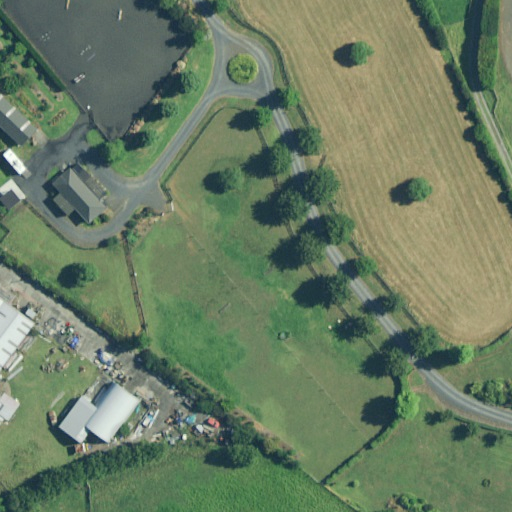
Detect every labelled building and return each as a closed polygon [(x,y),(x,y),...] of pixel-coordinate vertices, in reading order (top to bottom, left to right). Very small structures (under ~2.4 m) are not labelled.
[(50,139),(0,90),(0,124),(33,157),(50,139)] [(28,169),(10,148),(3,154),(21,175),(28,169)] [(91,225),(108,209),(79,177),(87,170),(80,162),(55,184),(62,192),(54,199),(69,216),(76,209),(91,225)] [(0,372),(35,323),(0,298),(0,372)] [(140,399),(117,382),(98,407),(83,397),(61,427),(83,444),(93,430),(108,441),(140,399)] [(7,392),(1,402),(0,401),(0,427),(7,418),(10,420),(22,403),(7,392)]
